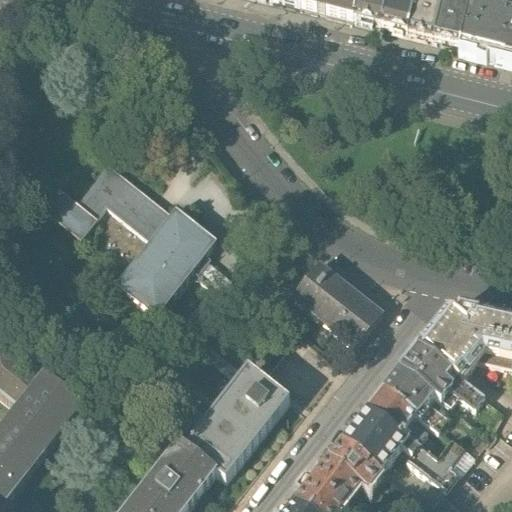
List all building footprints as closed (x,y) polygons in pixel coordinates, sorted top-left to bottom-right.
[(274,0),(273,5),(273,6),(299,12),(298,12),(301,0),(274,0)] [(301,0),(298,12),(299,12),(300,12),(353,26),(359,0),(301,0)] [(359,0),(353,26),(380,33),(388,0),(359,0)] [(388,0),(380,33),(408,39),(417,0),(388,0)] [(445,0),(428,0),(428,1),(422,0),(417,0),(408,39),(434,46),(445,0)] [(461,0),(445,0),(434,46),(459,52),(470,12),(459,9),(461,0)] [(511,0),(483,0),(480,14),(470,12),(459,52),(511,65),(511,22),(511,17),(511,0)] [(77,211),(96,225),(106,213),(149,248),(115,291),(156,324),(201,268),(216,248),(175,216),(171,221),(108,172),(77,211)] [(77,211),(59,196),(43,217),(81,247),(97,226),(96,225),(77,211)] [(355,290),(314,257),(285,293),(349,346),(378,308),(355,290)] [(511,328),(461,316),(456,323),(449,318),(418,357),(461,391),(477,371),(511,378),(511,328)] [(0,511),(0,505),(78,405),(0,344),(0,395),(13,407),(15,409),(0,426),(0,511)] [(418,357),(401,380),(433,405),(448,417),(457,406),(475,420),(484,408),(461,391),(418,357)] [(243,382),(185,457),(217,482),(225,488),(290,405),(250,374),(243,382)] [(401,380),(384,400),(416,426),(439,443),(447,432),(429,418),(427,421),(424,418),(433,405),(401,380)] [(384,400),(368,422),(406,452),(416,460),(434,474),(438,469),(429,462),(436,453),(411,433),(416,426),(384,400)] [(368,422),(343,453),(382,483),(403,457),(406,452),(368,422)] [(194,511),(217,482),(185,457),(179,452),(132,511),(194,511)] [(406,452),(403,457),(413,465),(416,460),(406,452)] [(434,474),(416,460),(413,465),(407,473),(426,488),(446,504),(447,504),(473,470),(451,452),(438,469),(434,474)] [(343,453),(330,470),(361,495),(368,501),(382,483),(343,453)] [(330,470),(296,511),(347,511),(361,495),(330,470)] [(439,511),(446,504),(426,488),(412,505),(420,511),(439,511)] [(392,499),(407,511),(411,506),(396,495),(392,499)]
